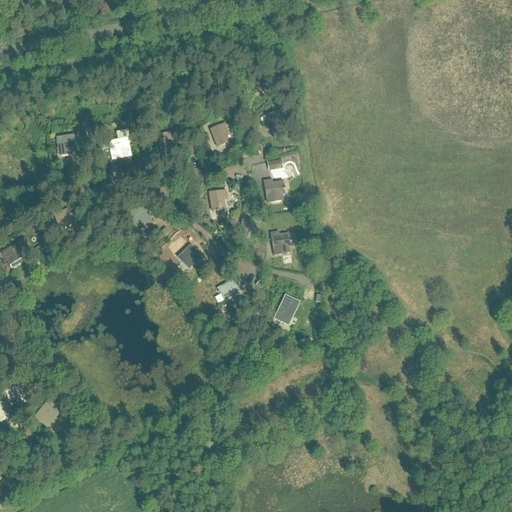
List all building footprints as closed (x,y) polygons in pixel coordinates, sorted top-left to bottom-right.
[(285,132),(279,114),(263,119),(266,127),(269,126),(273,137),(281,134),(281,133),(285,132)] [(217,149),(229,144),(226,134),(229,133),(226,124),(210,130),(217,149)] [(162,155),(181,152),(178,135),(160,137),(162,155)] [(60,157),(71,156),(70,150),(76,150),(74,137),(58,140),(60,157)] [(124,149),(123,142),(110,144),(111,149),(103,151),(106,165),(119,163),(119,161),(132,158),(129,148),(124,149)] [(265,183),(267,199),(268,204),(284,202),(283,197),(285,197),(284,191),(287,191),(286,189),(285,189),(284,184),(274,185),(273,182),(265,183)] [(225,212),(223,201),(226,201),(225,193),(210,194),(212,212),(216,212),(216,215),(219,214),(219,213),(225,212)] [(0,216),(7,216),(8,222),(18,221),(16,211),(19,211),(18,208),(17,208),(16,202),(6,203),(6,199),(0,200),(0,216)] [(59,228),(76,222),(72,210),(55,216),(59,228)] [(133,225),(150,221),(147,210),(131,213),(133,225)] [(243,223),(240,239),(249,240),(252,224),(243,223)] [(279,234),(270,235),(274,258),(290,255),(289,248),(291,248),(291,244),(293,243),(293,241),(291,242),(290,236),(279,237),(279,234)] [(26,239),(2,253),(9,264),(33,250),(26,239)] [(188,268),(200,256),(192,247),(179,258),(188,268)] [(225,302),(240,293),(233,282),(219,291),(225,302)] [(290,318),(298,303),(286,297),(279,312),(290,318)] [(267,310),(263,319),(270,323),(275,314),(272,313),(267,310)] [(0,420),(11,414),(4,403),(0,405),(0,420)] [(45,427),(57,415),(47,406),(36,418),(45,427)]
